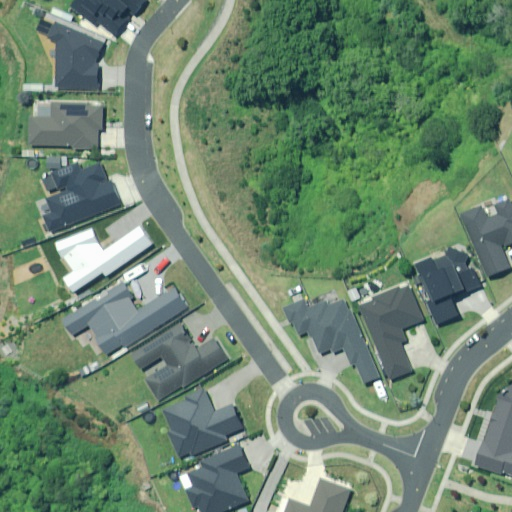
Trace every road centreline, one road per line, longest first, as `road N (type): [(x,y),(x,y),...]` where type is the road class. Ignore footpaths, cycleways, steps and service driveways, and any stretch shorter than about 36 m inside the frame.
road 1 (residential): [(290,395),(147,180),(139,54),(179,0)]
road 2 (residential): [(511,325),(465,367),(427,460)]
